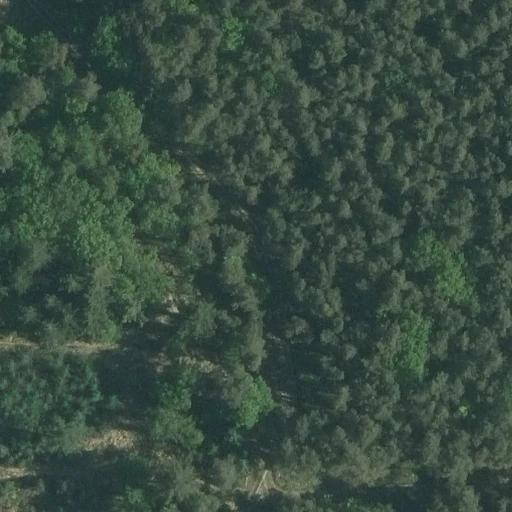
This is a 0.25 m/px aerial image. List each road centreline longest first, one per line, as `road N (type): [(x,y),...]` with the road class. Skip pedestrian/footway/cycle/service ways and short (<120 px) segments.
road 1 (track): [(46,0),(247,218),(306,388),(256,511)]
road 2 (track): [(116,511),(169,388),(167,319),(138,272),(0,122)]
road 3 (track): [(149,434),(267,484),(511,484)]
